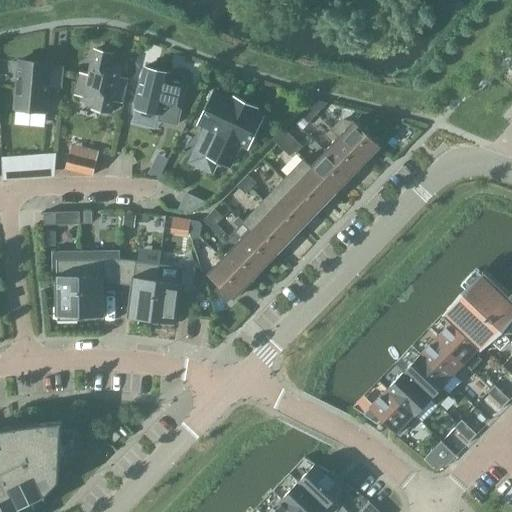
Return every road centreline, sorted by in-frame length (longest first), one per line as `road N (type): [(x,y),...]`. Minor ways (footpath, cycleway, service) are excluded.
road 1 (residential): [(243,380),(446,168),(480,160),(511,169)]
road 2 (residential): [(243,380),(347,435),(434,502)]
road 3 (residential): [(232,391),(159,366),(26,362)]
road 4 (residential): [(26,362),(8,191)]
road 5 (residential): [(118,511),(232,391)]
road 6 (residential): [(151,191),(8,191)]
